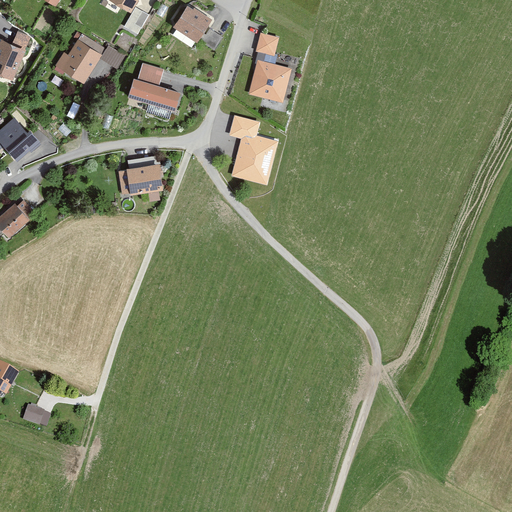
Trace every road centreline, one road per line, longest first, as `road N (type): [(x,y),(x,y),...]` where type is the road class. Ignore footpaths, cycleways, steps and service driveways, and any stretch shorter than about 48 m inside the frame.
road 1 (track): [(332,511),(377,369),(372,336),(227,191),(196,139)]
road 2 (residential): [(244,10),(196,139),(126,142),(0,186)]
